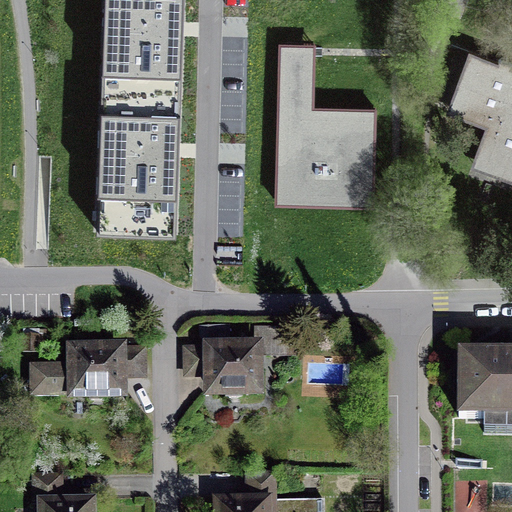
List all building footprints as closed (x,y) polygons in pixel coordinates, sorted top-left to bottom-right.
[(104,0),(96,234),(176,237),(179,151),(183,29),(184,0),(104,0)] [(279,44),(274,206),(374,209),(377,108),(315,107),(316,51),(316,45),(279,44)] [(448,118),(487,133),(511,111),(511,74),(470,59),(448,118)] [(511,111),(487,133),(472,174),(511,188),(511,111)] [(63,348),(63,365),(26,365),(26,401),(62,401),(124,402),(123,381),(145,381),(145,350),(123,351),(123,347),(63,348)] [(260,347),(200,348),(201,405),(261,404),(260,347)] [(452,426),(511,426),(511,357),(453,357),(452,426)] [(350,359),(307,360),(307,382),(350,381),(350,359)] [(457,476),(455,511),(487,511),(488,477),(457,476)] [(62,481),(34,481),(34,504),(63,503),(62,481)] [(269,511),(269,501),(212,501),(211,511),(269,511)] [(63,503),(34,504),(34,511),(93,511),(94,504),(63,503)]
